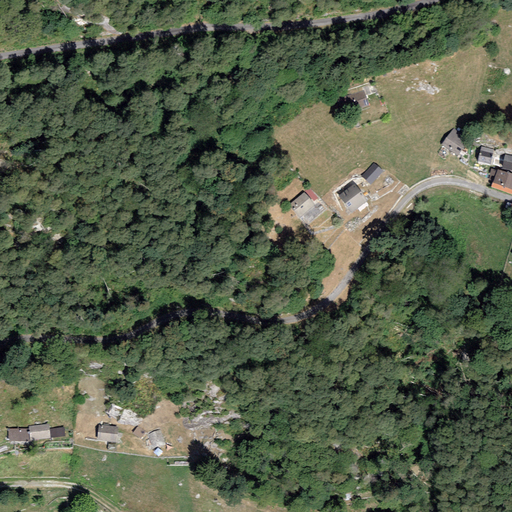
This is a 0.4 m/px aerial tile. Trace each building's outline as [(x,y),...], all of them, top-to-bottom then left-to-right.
[(364,90),(337,99),(343,115),(369,106),(364,90)] [(454,128),(442,145),(458,156),(470,139),(454,128)] [(494,150),(481,147),(478,162),(490,164),(494,150)] [(511,155),(505,155),(502,169),(511,170),(511,155)] [(374,163),(361,176),(371,185),(383,171),(374,163)] [(511,174),(497,170),(491,169),(489,175),(495,177),(491,188),(511,194),(511,174)] [(355,184),(338,196),(351,214),(368,201),(355,184)] [(304,192),(289,205),(300,218),(315,205),(304,192)] [(101,425),(99,425),(97,440),(117,442),(118,427),(109,426),(109,420),(101,419),(101,425)] [(29,426),(29,429),(30,440),(50,438),(49,429),(49,424),(29,426)] [(146,432),(138,426),(133,434),(141,439),(146,432)] [(64,427),(49,429),(50,438),(65,437),(64,427)] [(29,429),(8,429),(8,441),(31,441),(30,440),(29,429)] [(160,430),(148,435),(153,449),(166,444),(160,430)]
